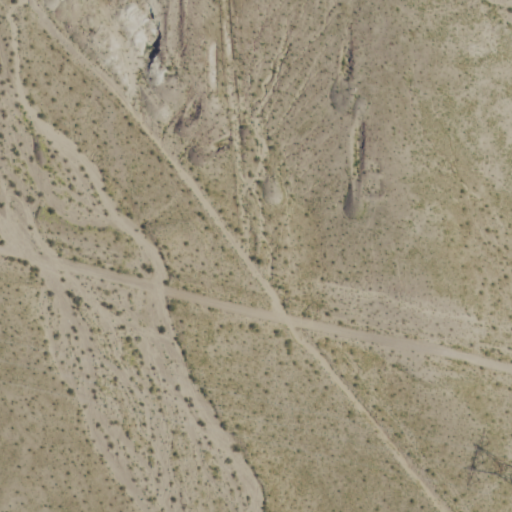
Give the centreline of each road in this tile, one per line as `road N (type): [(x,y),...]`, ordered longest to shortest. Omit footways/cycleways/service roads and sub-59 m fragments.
road 1 (track): [(421,511),(243,293),(137,112),(52,0)]
road 2 (track): [(0,237),(511,357)]
